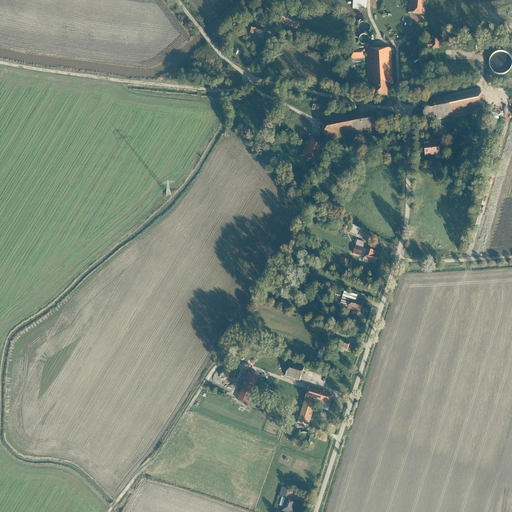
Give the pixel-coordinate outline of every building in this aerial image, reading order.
[(424,0),(408,0),(408,13),(425,13),(424,0)] [(300,24),(282,15),(279,22),(296,31),(300,24)] [(248,34),(260,41),(269,25),(257,19),(248,34)] [(391,50),(367,50),(369,97),(387,97),(386,84),(393,79),(391,50)] [(363,51),(350,52),(350,62),(364,61),(363,51)] [(478,90),(431,100),(432,105),(422,107),(425,119),(435,117),(436,122),(483,113),(478,90)] [(358,111),(321,119),(325,140),(374,128),(371,115),(359,117),(358,111)] [(319,143),(309,138),(301,157),(311,161),(319,143)] [(436,144),(421,146),(422,157),(437,156),(436,144)] [(360,228),(349,223),(346,231),(356,235),(360,228)] [(353,255),(361,258),(365,245),(357,242),(353,255)] [(374,255),(365,251),(361,262),(374,267),(377,258),(373,257),(374,255)] [(354,261),(343,257),(341,262),(352,266),(354,261)] [(362,304),(349,300),(346,309),(359,313),(362,304)] [(350,344),(336,340),(334,349),(347,353),(350,344)] [(322,359),(325,346),(320,345),(316,358),(322,359)] [(302,370),(288,365),(284,376),(299,381),(302,370)] [(258,376),(247,372),(239,399),(249,402),(258,376)] [(298,387),(279,381),(275,393),(294,399),(298,387)] [(323,391),(308,386),(303,401),(301,400),(293,423),(302,425),(309,401),(327,406),(330,396),(322,393),(323,391)] [(287,489),(280,488),(278,497),(284,498),(287,489)] [(291,511),(294,502),(284,500),(281,511),(291,511)]
